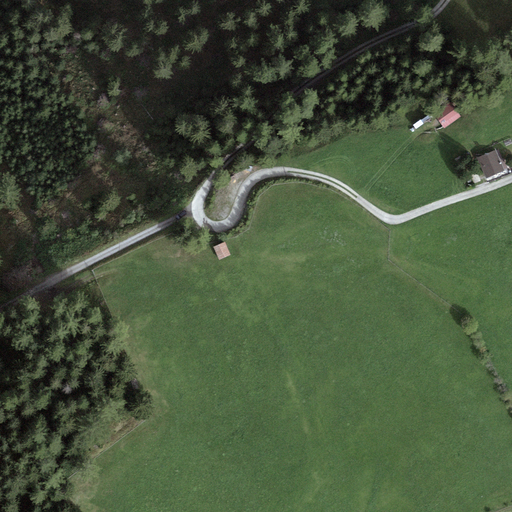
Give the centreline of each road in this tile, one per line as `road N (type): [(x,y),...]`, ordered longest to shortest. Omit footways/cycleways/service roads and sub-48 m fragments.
road 1 (track): [(511,178),(394,220),(330,181),(268,172),(244,188),(226,225),(198,216),(212,176),(281,102),(444,0)]
road 2 (track): [(197,208),(0,308)]
